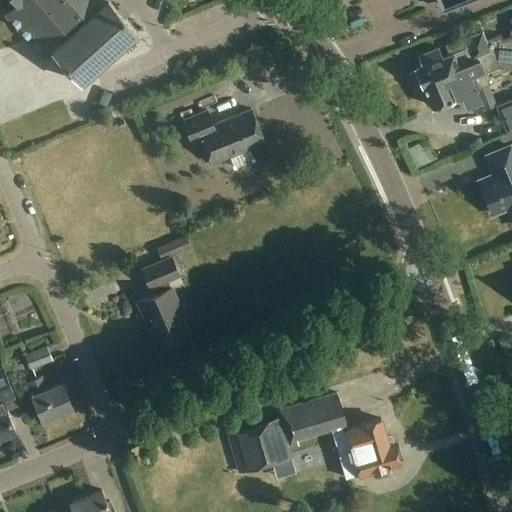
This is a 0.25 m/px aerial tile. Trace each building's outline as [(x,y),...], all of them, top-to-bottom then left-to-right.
[(12,0),(17,5),(5,16),(43,59),(51,51),(80,83),(137,32),(107,0),(12,0)] [(481,31),(462,38),(465,48),(464,48),(466,53),(470,51),(474,49),(484,74),(502,67),(503,70),(511,66),(511,17),(509,19),(510,19),(509,19),(511,26),(511,29),(508,31),(510,36),(502,40),(499,35),(485,40),(482,33),(483,31),(481,31)] [(430,107),(449,100),(455,97),(461,95),(465,105),(479,99),(475,89),(488,84),(489,84),(484,74),(474,49),(470,51),(466,53),(464,48),(465,48),(462,38),(449,43),(453,53),(441,57),(437,47),(418,55),(418,56),(422,65),(420,66),(414,68),(415,69),(415,71),(408,74),(415,89),(422,87),(430,107)] [(475,89),(479,99),(483,108),(495,103),(488,84),(475,89)] [(507,133),(511,130),(511,98),(496,105),(507,133)] [(264,141),(250,108),(212,124),(206,110),(191,116),(183,119),(183,120),(192,142),(201,138),(212,163),(229,155),(234,166),(252,159),(248,147),(264,141)] [(189,111),(181,114),(183,119),(191,116),(189,111)] [(492,214),(501,210),(506,208),(509,207),(511,214),(511,151),(511,152),(509,146),(486,155),(494,174),(478,180),(492,214)] [(160,244),(163,253),(165,258),(189,249),(187,244),(184,235),(160,244)] [(171,288),(167,280),(179,275),(171,256),(141,269),(150,287),(153,285),(157,294),(137,302),(145,321),(149,320),(160,346),(189,334),(178,311),(181,310),(172,287),(171,288)] [(24,356),(29,370),(51,360),(46,347),(24,356)] [(0,437),(14,431),(3,404),(15,399),(3,369),(0,369),(0,437)] [(45,390),(40,377),(27,382),(33,395),(31,396),(41,421),(71,408),(61,383),(45,390)] [(290,448),(299,445),(297,440),(332,429),(346,478),(359,474),(359,475),(372,471),(374,476),(379,478),(387,476),(389,472),(387,466),(399,462),(398,458),(403,457),(399,445),(394,446),(393,442),(389,443),(381,419),(360,425),(361,426),(348,430),(337,393),(280,410),(282,416),(227,432),(239,473),(293,457),(290,448)] [(106,502),(101,491),(70,504),(72,511),(113,511),(109,501),(106,502)]
